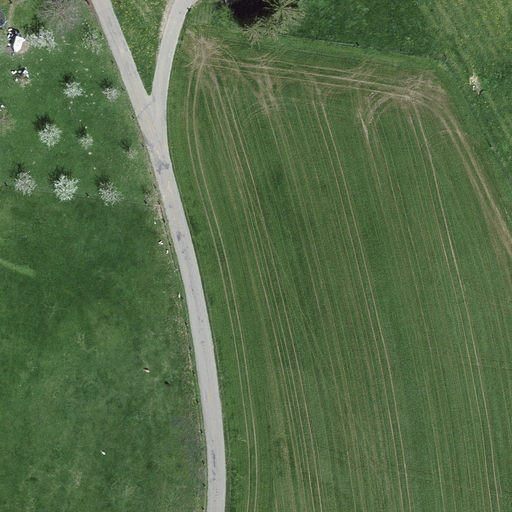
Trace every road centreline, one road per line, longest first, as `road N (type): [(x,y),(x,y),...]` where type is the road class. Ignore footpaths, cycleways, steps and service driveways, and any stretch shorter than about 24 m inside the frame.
road 1 (unclassified): [(155,141),(204,352),(216,511)]
road 2 (unclassified): [(99,0),(155,141)]
road 3 (unclassified): [(183,0),(159,88),(155,141)]
